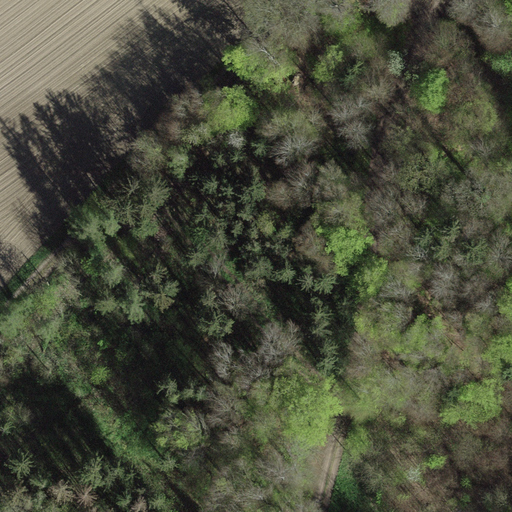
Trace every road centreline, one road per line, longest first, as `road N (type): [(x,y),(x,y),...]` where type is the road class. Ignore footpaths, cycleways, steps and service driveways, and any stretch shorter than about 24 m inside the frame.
road 1 (track): [(438,0),(393,88),(367,185),(357,316),(315,511)]
road 2 (track): [(0,293),(245,53)]
